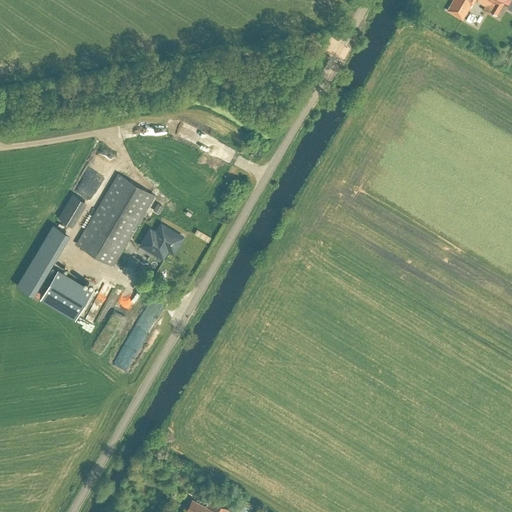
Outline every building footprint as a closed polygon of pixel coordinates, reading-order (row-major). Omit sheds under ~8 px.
[(453,0),(447,10),(462,19),(470,6),(471,6),(474,0),(453,0)] [(487,0),(494,4),(490,10),(492,12),(497,15),(503,6),(505,2),(508,4),(510,1),(510,0),(487,0)] [(502,21),(510,19),(507,9),(500,11),(502,21)] [(155,194),(118,172),(77,242),(114,264),(155,194)] [(56,196),(43,216),(57,225),(70,204),(56,196)] [(158,202),(154,209),(160,213),(165,206),(158,202)] [(150,227),(144,239),(141,243),(163,256),(168,248),(174,251),(184,235),(162,222),(156,231),(150,227)] [(41,297),(76,318),(94,288),(59,268),(41,297)] [(7,290),(19,291),(19,276),(7,275),(7,290)] [(177,477),(182,483),(188,478),(183,472),(177,477)] [(231,511),(232,510),(209,499),(206,505),(193,498),(192,500),(188,501),(186,505),(187,508),(186,510),(188,511),(231,511)]
